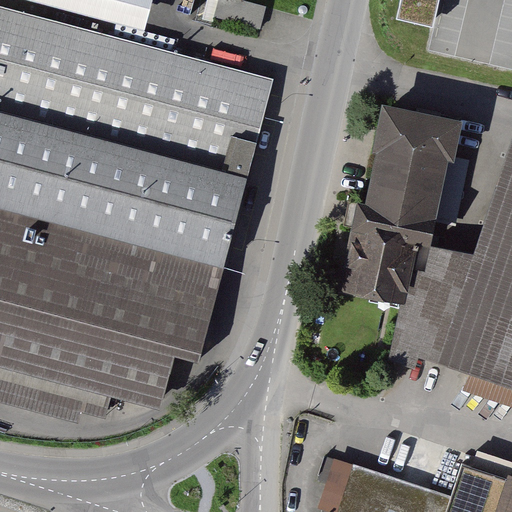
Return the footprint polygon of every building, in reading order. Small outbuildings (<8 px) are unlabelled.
[(152,0),(64,0),(147,22),(152,0)] [(247,0),(221,0),(217,14),(261,28),(268,6),(247,0)] [(441,0),(403,0),(397,28),(433,36),(441,0)] [(0,355),(157,395),(170,345),(203,353),(274,77),(0,7),(0,355)] [(460,114),(385,101),(345,286),(406,298),(433,234),(460,114)] [(511,141),(476,247),(433,234),(406,298),(395,346),(511,386),(511,141)] [(447,494),(325,457),(307,511),(511,511),(511,479),(457,462),(447,494)]
